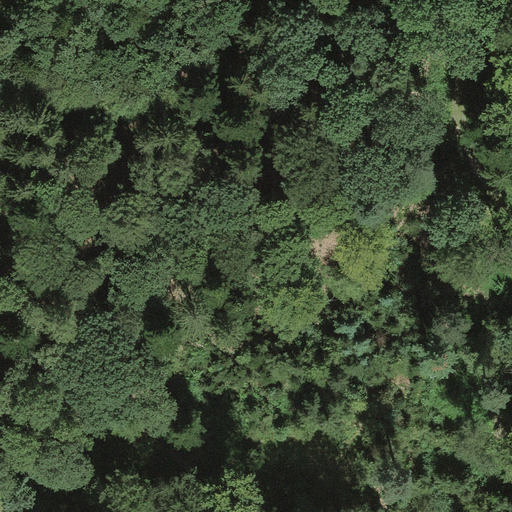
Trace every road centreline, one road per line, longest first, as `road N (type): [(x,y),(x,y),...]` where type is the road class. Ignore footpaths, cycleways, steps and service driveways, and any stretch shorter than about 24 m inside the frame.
road 1 (track): [(1,511),(0,0)]
road 2 (track): [(511,0),(484,49),(462,118),(468,152),(511,221)]
